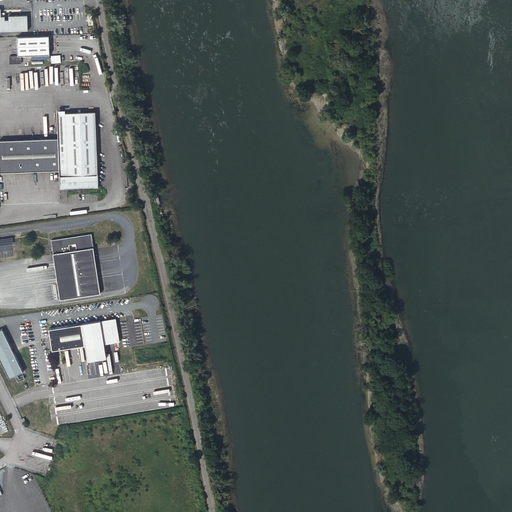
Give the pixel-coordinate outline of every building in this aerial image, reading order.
[(0,7),(0,30),(9,30),(9,19),(5,19),(5,15),(1,15),(1,12),(1,8),(0,7)] [(9,19),(9,30),(28,30),(27,14),(9,15),(9,19)] [(60,19),(35,19),(35,30),(61,29),(60,19)] [(47,36),(16,37),(16,47),(16,56),(30,55),(30,59),(48,59),(47,46),(47,36)] [(98,187),(95,111),(65,112),(57,113),(58,138),(0,139),(0,171),(59,170),(60,188),(98,187)] [(91,233),(51,238),(60,299),(100,293),(91,233)] [(81,323),(84,344),(99,342),(96,321),(81,323)] [(48,328),(51,349),(84,344),(81,323),(48,328)] [(23,373),(3,328),(0,329),(0,357),(10,379),(23,373)]
